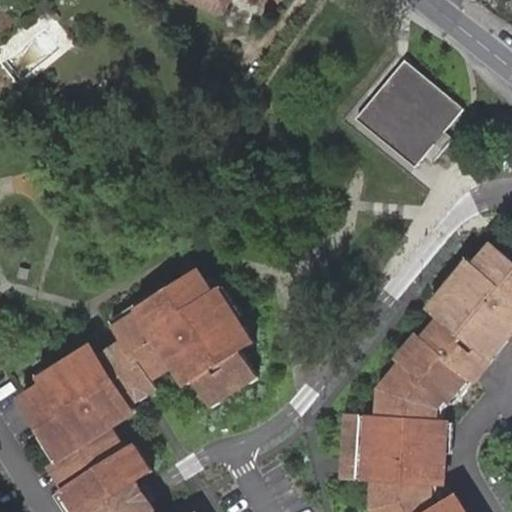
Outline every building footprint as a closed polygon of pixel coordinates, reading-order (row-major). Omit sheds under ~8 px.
[(192,0),(217,13),(225,9),(230,0),(192,0)] [(283,0),(259,0),(259,1),(277,10),(283,0)] [(466,102),(408,55),(360,114),(418,162),(466,102)] [(456,511),(454,511),(434,511),(433,509),(433,492),(440,492),(446,493),(448,460),(449,430),(445,430),(437,430),(439,406),(447,397),(449,394),(452,397),(472,373),(481,363),(486,367),(497,354),(495,353),(489,348),(496,340),(489,334),(500,321),(511,330),(511,252),(497,240),(480,260),(478,258),(455,284),(452,281),(433,303),(445,315),(462,329),(457,335),(449,329),(438,329),(430,339),(427,336),(423,333),(401,358),(408,363),(401,370),(404,373),(399,379),(385,395),(384,414),(378,414),(377,427),(393,428),(392,443),(358,442),(357,455),(357,467),(341,466),(340,486),(373,488),(373,499),(381,499),(379,511),(456,511)] [(448,278),(452,281),(455,284),(478,258),(471,252),(448,278)] [(112,331),(121,345),(144,382),(170,366),(167,362),(175,357),(191,384),(207,409),(251,381),(234,354),(247,346),(243,339),(238,342),(232,331),(236,328),(232,322),(229,324),(211,295),(209,296),(205,291),(202,294),(194,283),(198,281),(194,274),(161,295),(164,300),(138,315),(112,331)] [(205,291),(198,281),(194,283),(202,294),(205,291)] [(219,291),(211,295),(229,324),(232,322),(237,319),(219,291)] [(134,308),(138,315),(164,300),(161,295),(159,293),(134,308)] [(112,331),(138,315),(134,308),(108,324),(112,331)] [(445,315),(427,336),(430,339),(438,329),(449,329),(457,335),(462,329),(445,315)] [(511,335),(511,330),(500,321),(489,334),(496,340),(489,348),(495,353),(511,335)] [(243,339),(236,328),(232,331),(238,342),(243,339)] [(116,348),(97,359),(126,407),(145,395),(150,392),(144,382),(121,345),(116,348)] [(126,407),(97,359),(89,347),(81,352),(83,357),(75,362),(72,357),(63,362),(66,368),(38,384),(40,387),(42,390),(36,394),(34,390),(23,398),(25,402),(20,405),(40,439),(43,437),(59,462),(51,467),(49,468),(65,492),(60,495),(71,511),(89,511),(133,485),(141,480),(125,454),(123,455),(108,431),(103,424),(127,409),(126,407)] [(83,357),(81,352),(72,357),(75,362),(83,357)] [(184,389),(191,384),(175,357),(167,362),(170,366),(184,389)] [(33,377),(38,384),(66,368),(63,362),(61,359),(33,377)] [(477,378),(486,367),(481,363),(472,373),(477,378)] [(401,370),(396,376),(399,379),(404,373),(401,370)] [(479,379),(477,378),(472,373),(452,397),(459,403),(479,379)] [(376,414),(378,414),(384,414),(385,395),(399,379),(396,376),(393,374),(377,393),(376,414)] [(445,430),(447,397),(439,406),(437,430),(445,430)] [(132,416),(127,409),(103,424),(108,431),(132,416)] [(342,454),(357,455),(358,442),(392,443),(393,428),(377,427),(344,425),(342,454)] [(457,430),(449,430),(448,460),(456,460),(457,430)] [(36,442),(51,467),(59,462),(43,437),(40,439),(36,442)] [(133,449),(125,454),(141,480),(149,476),(133,449)] [(342,454),(341,466),(357,467),(357,455),(342,454)] [(148,511),(141,499),(133,485),(89,511),(148,511)] [(444,511),(439,504),(440,492),(433,492),(433,509),(434,511),(444,511)] [(60,511),(71,511),(60,495),(52,500),(60,511)] [(379,511),(381,499),(373,499),(372,511),(379,511)]
